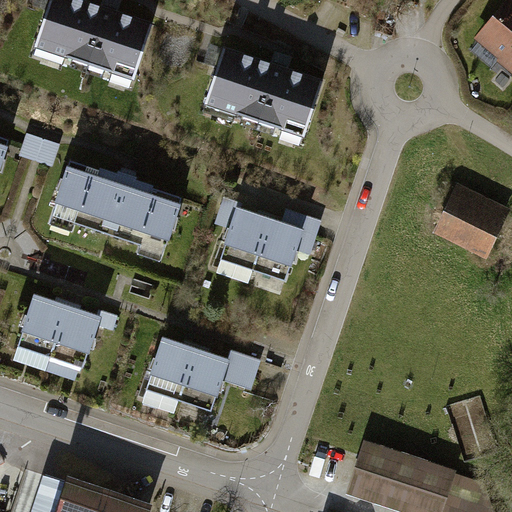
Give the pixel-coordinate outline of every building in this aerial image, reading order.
[(132,90),(153,25),(74,0),(51,0),(33,57),(132,90)] [(511,62),(511,0),(505,0),(478,34),(511,62)] [(302,141),(322,80),(224,48),(204,109),(302,141)] [(0,177),(14,134),(0,129),(0,177)] [(186,187),(70,150),(48,216),(165,254),(186,187)] [(511,207),(511,202),(463,178),(438,229),(489,254),(511,207)] [(316,218),(230,190),(209,254),(296,282),(316,218)] [(117,314),(36,287),(22,330),(90,352),(100,324),(113,328),(117,314)] [(257,358),(166,328),(148,382),(216,405),(225,377),(248,385),(257,358)] [(438,511),(452,471),(367,445),(353,491),(419,511),(438,511)] [(153,511),(156,504),(71,477),(69,482),(46,475),(34,511),(153,511)] [(0,503),(0,511),(7,511),(9,509),(0,503)]
